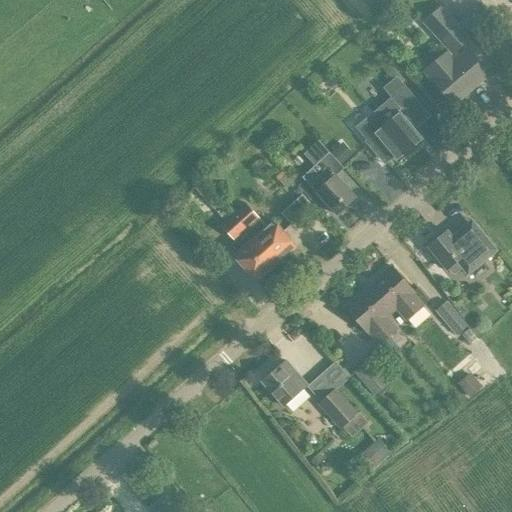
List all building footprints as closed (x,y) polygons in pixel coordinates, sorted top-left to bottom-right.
[(453,53),(469,38),(442,7),(426,22),(453,53)] [(468,52),(453,65),(444,55),(427,70),(446,92),(454,102),(487,74),(468,52)] [(420,105),(402,84),(389,94),(392,98),(357,127),(367,140),(366,142),(381,160),(390,152),(394,157),(397,161),(422,140),(413,130),(411,127),(425,116),(419,110),(422,107),(420,105)] [(339,144),(330,152),(342,164),(351,156),(339,144)] [(330,152),(330,153),(315,166),(313,168),(302,178),(316,193),(318,191),(338,213),(356,197),(337,175),(345,168),(330,152)] [(233,215),(232,215),(200,180),(193,187),(225,222),(221,226),(242,250),(235,256),(257,281),(276,264),(233,215)] [(266,228),(245,204),(250,199),(238,185),(222,200),(234,214),(233,215),(276,264),(296,247),(273,222),(266,228)] [(303,192),(296,197),(307,210),(313,204),(303,192)] [(472,219),(452,235),(449,231),(430,247),(448,269),(449,268),(453,272),(456,273),(463,267),(469,274),(498,250),(472,219)] [(392,266),(369,286),(392,313),(397,309),(406,320),(429,301),(418,288),(414,292),(392,266)] [(392,313),(369,286),(345,307),(368,333),(369,332),(379,344),(397,329),(387,318),(392,313)] [(447,302),(436,311),(457,335),(468,326),(447,302)] [(279,365),(262,381),(284,406),(308,385),(295,370),(294,371),(288,365),(289,364),(285,360),(279,365)] [(387,385),(366,361),(354,371),(375,395),(387,385)] [(483,386),(470,372),(457,383),(469,398),(483,386)] [(360,412),(357,415),(335,389),(319,403),(341,429),(343,427),(351,437),(369,423),(360,412)] [(379,438),(362,452),(373,466),(389,452),(392,456),(396,453),(393,449),(390,451),(379,438)]
